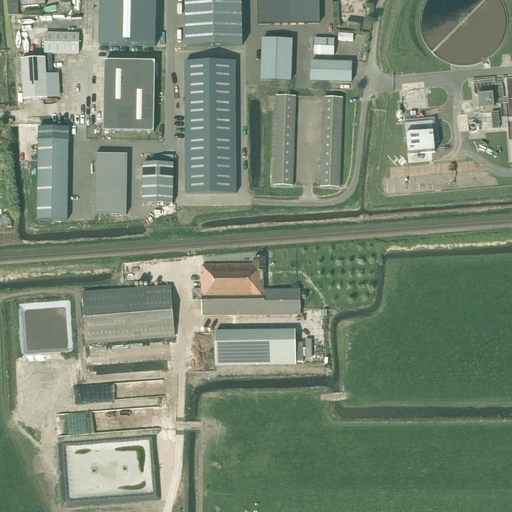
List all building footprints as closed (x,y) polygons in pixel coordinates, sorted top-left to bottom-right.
[(100,0),(99,46),(155,47),(156,0),(100,0)] [(240,0),(184,0),(184,47),(240,47),(240,0)] [(257,0),(258,25),(319,24),(318,0),(257,0)] [(359,31),(361,20),(348,18),(347,29),(359,31)] [(79,34),(46,34),(45,54),(78,55),(79,34)] [(316,38),(316,55),(336,56),(337,39),(316,38)] [(292,41),(262,40),(261,80),(291,81),(292,41)] [(48,99),(45,59),(21,60),(24,100),(48,99)] [(105,61),(104,131),(153,132),(155,62),(105,61)] [(236,195),(236,62),(185,63),(186,195),(236,195)] [(312,62),(311,72),(311,82),(351,83),(352,63),(312,62)] [(494,108),(493,93),(477,95),(478,109),(494,108)] [(293,187),(296,97),(276,96),(273,186),(293,187)] [(323,98),(320,188),(340,189),(343,98),(323,98)] [(491,114),(492,130),(499,130),(498,113),(491,114)] [(410,153),(437,152),(436,122),(408,123),(410,153)] [(39,141),(38,221),(68,221),(69,141),(39,141)] [(96,155),(95,215),(126,215),(128,155),(96,155)] [(173,164),(143,164),(143,204),(173,204),(173,164)] [(423,187),(423,181),(404,182),(404,196),(419,195),(419,187),(423,187)] [(399,198),(399,185),(386,185),(386,198),(399,198)] [(203,316),(301,315),(301,290),(264,291),(264,272),(265,272),(265,258),(254,258),(254,265),(203,266),(203,276),(202,276),(202,289),(193,290),(194,300),(202,300),(203,316)] [(174,339),(170,286),(82,293),(86,345),(174,339)] [(295,337),(295,331),(215,332),(215,367),(296,366),(295,343),(295,337)] [(311,350),(296,350),(297,362),(311,362),(311,350)]
